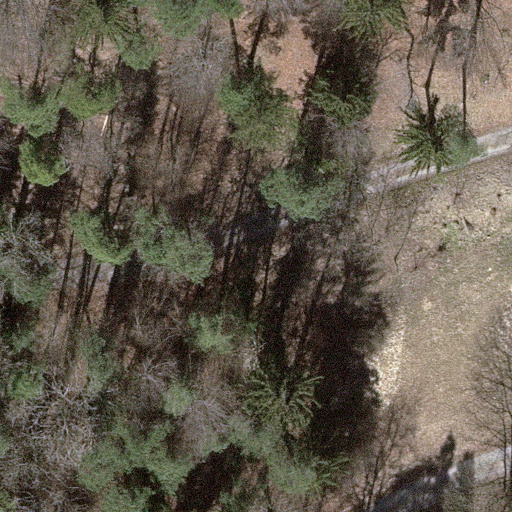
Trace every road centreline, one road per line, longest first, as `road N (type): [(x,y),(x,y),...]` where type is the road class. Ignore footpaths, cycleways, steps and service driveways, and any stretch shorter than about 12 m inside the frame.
road 1 (track): [(511,142),(142,269),(0,279)]
road 2 (track): [(390,511),(442,481),(511,463)]
